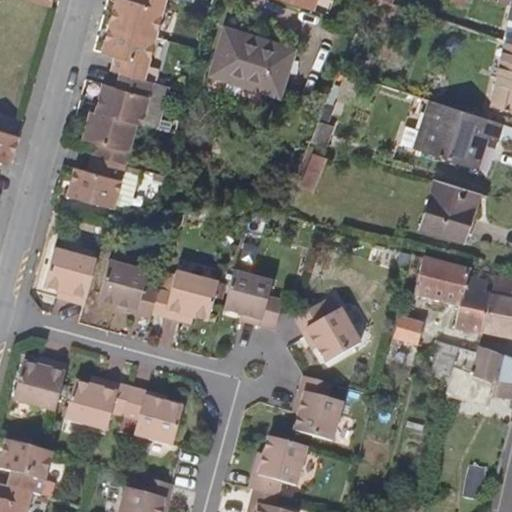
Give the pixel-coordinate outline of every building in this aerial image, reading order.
[(156,38),(166,0),(130,0),(130,1),(127,0),(116,0),(109,25),(156,38)] [(284,0),(312,10),(315,0),(284,0)] [(395,13),(397,4),(389,0),(387,0),(369,0),(369,4),(395,13)] [(466,0),(450,0),(448,8),(462,13),(466,0)] [(503,11),(511,13),(511,1),(507,0),(503,11)] [(145,79),(156,38),(109,25),(102,53),(115,56),(111,71),(120,73),(145,79)] [(500,30),(497,36),(503,38),(511,41),(511,26),(510,33),(500,30)] [(225,28),(211,72),(278,92),(293,48),(225,28)] [(511,41),(503,38),(487,104),(511,109),(511,41)] [(103,84),(95,113),(136,124),(142,125),(153,82),(145,79),(120,73),(116,88),(103,84)] [(496,140),(501,122),(430,99),(419,130),(414,148),(476,168),(486,136),(496,140)] [(125,165),(136,124),(95,113),(90,112),(82,140),(94,144),(91,157),(125,165)] [(399,143),(414,148),(419,130),(405,126),(399,143)] [(0,132),(0,164),(9,167),(17,138),(0,132)] [(313,153),(300,187),(313,193),(327,158),(313,153)] [(113,208),(125,165),(91,157),(87,170),(87,171),(75,168),(67,196),(113,208)] [(463,239),(478,192),(435,179),(420,226),(463,239)] [(42,284),(56,288),(54,295),(83,303),(95,259),(52,247),(42,284)] [(467,277),(470,268),(422,257),(413,294),(458,305),(453,327),(482,332),(490,296),(484,295),(487,281),(467,277)] [(113,306),(149,316),(151,311),(151,310),(157,289),(142,284),(146,270),(108,259),(98,296),(115,301),(113,306)] [(151,310),(184,320),(191,322),(193,314),(206,318),(216,281),(175,270),(169,292),(157,289),(151,310)] [(224,310),(241,314),(239,320),(274,329),(282,301),(268,297),(272,282),(233,272),(224,310)] [(511,278),(495,275),(490,296),(482,332),(511,338),(511,278)] [(311,349),(316,346),(326,362),(359,344),(332,296),(303,313),(294,319),(304,337),(311,349)] [(398,318),(393,338),(417,345),(423,324),(413,320),(415,315),(398,310),(396,317),(398,318)] [(430,367),(449,376),(452,365),(473,372),(477,352),(437,342),(435,349),(430,367)] [(484,392),(511,397),(511,360),(478,347),(477,352),(473,372),(452,365),(449,376),(444,393),(482,404),(484,392)] [(66,368),(38,360),(36,368),(22,364),(12,401),(54,413),(66,368)] [(299,413),(294,429),(331,439),(342,402),(327,398),(331,384),(303,376),(293,411),(299,413)] [(131,389),(90,378),(87,386),(74,382),(63,419),(105,431),(110,413),(123,417),(131,389)] [(170,445),(180,409),(164,405),(166,399),(131,389),(123,417),(136,421),(133,435),(170,445)] [(266,437),(262,454),(257,453),(248,487),(252,489),(275,495),(279,481),(293,485),(304,446),(266,437)] [(0,472),(8,475),(5,487),(30,494),(39,496),(50,453),(44,451),(3,440),(0,451),(0,472)] [(166,508),(172,486),(144,478),(140,493),(125,490),(119,511),(159,511),(161,507),(166,508)] [(0,511),(24,511),(30,494),(5,487),(0,485),(0,511)] [(286,511),(272,508),(275,495),(252,489),(245,511),(286,511)]
